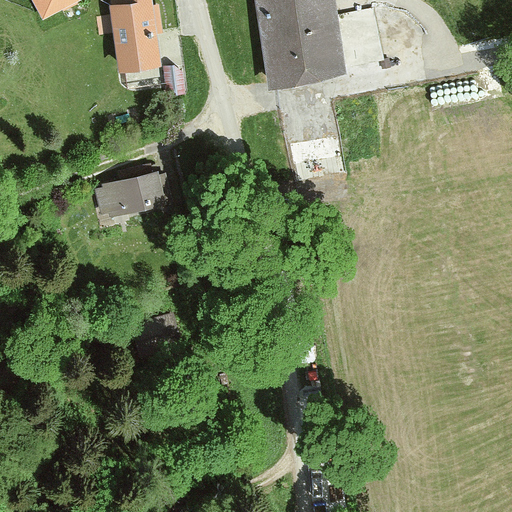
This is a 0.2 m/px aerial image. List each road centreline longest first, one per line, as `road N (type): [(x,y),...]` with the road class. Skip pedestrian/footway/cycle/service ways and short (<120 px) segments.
road 1 (unclassified): [(305,511),(290,366),(192,0)]
road 2 (track): [(220,102),(203,128),(182,140),(0,211)]
